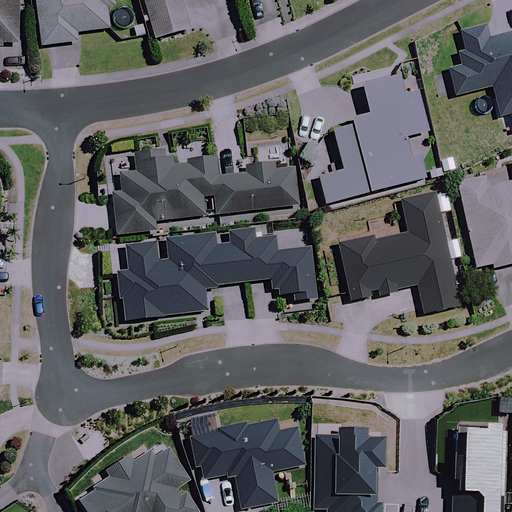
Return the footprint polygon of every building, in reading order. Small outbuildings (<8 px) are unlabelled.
[(0,0),(0,49),(2,49),(2,43),(18,44),(21,0),(0,0)] [(37,0),(43,49),(74,45),(73,35),(109,31),(107,9),(111,9),(110,0),(37,0)] [(143,0),(155,41),(190,31),(181,0),(143,0)] [(511,35),(487,42),(484,29),(461,35),(469,67),(450,72),(456,98),(494,89),(501,120),(511,117),(511,119),(511,35)] [(403,97),(398,76),(361,85),(370,121),(329,131),(340,173),(315,179),(322,207),(417,182),(406,139),(427,134),(417,94),(403,97)] [(214,196),(220,195),(218,179),(216,160),(163,166),(162,151),(135,154),(137,174),(121,175),(123,194),(113,195),(118,238),(156,234),(155,224),(206,218),(204,197),(214,196)] [(511,161),(503,164),(507,185),(486,189),(483,174),(457,180),(476,270),(489,267),(490,271),(511,266),(511,161)] [(214,196),(216,217),(298,208),(293,167),(273,169),(273,166),(246,169),(247,176),(218,179),(220,195),(214,196)] [(418,284),(419,291),(424,315),(458,308),(433,196),(402,203),(409,235),(373,243),(373,239),(339,246),(352,305),(371,301),(370,295),(379,293),(380,299),(399,295),(398,289),(418,284)] [(118,274),(124,323),(207,312),(204,289),(270,281),(272,291),(279,290),(279,296),(294,294),(296,302),(316,299),(309,249),(277,253),(275,238),(253,241),(252,231),(229,234),(231,245),(216,247),(215,236),(166,243),(169,262),(157,264),(154,244),(125,248),(128,273),(118,274)] [(199,466),(202,480),(232,473),(240,509),(275,501),(269,472),(301,465),(293,427),(275,431),(273,419),(242,425),(242,422),(213,428),(186,434),(193,467),(199,466)] [(501,511),(502,432),(496,432),(496,425),(482,425),(482,430),(460,430),(460,456),(450,456),(449,511),(501,511)] [(335,435),(313,435),(313,509),(327,510),(326,511),(378,511),(378,504),(374,504),(374,467),(379,467),(379,439),(365,438),(365,429),(335,429),(335,435)] [(92,490),(74,501),(81,511),(195,511),(196,511),(184,493),(178,497),(173,490),(187,480),(166,448),(152,457),(147,451),(129,463),(124,455),(101,470),(106,476),(90,486),(92,490)]
